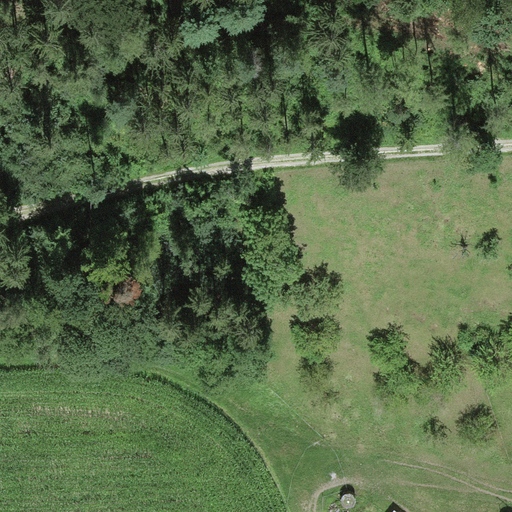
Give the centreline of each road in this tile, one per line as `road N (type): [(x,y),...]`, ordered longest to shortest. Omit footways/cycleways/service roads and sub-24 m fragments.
road 1 (track): [(511,142),(262,161),(0,216)]
road 2 (track): [(511,14),(446,15),(390,0)]
